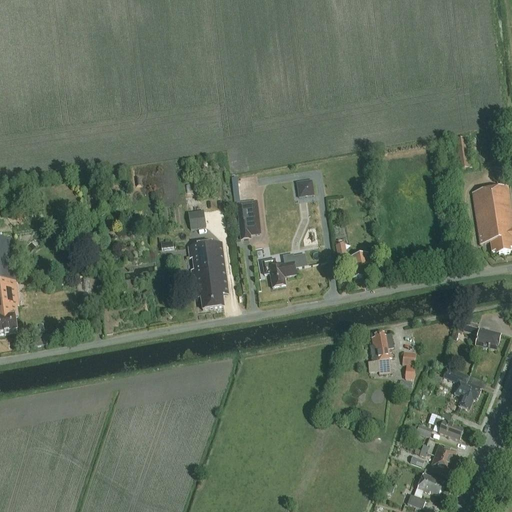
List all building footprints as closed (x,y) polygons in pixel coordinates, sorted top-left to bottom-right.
[(468,140),(452,143),(456,172),(473,169),(468,140)] [(237,179),(232,180),(234,205),(237,204),(240,204),(237,179)] [(297,184),(299,200),(315,198),(313,182),(297,184)] [(511,217),(508,188),(473,194),(480,247),(490,245),(492,254),(498,253),(499,257),(510,255),(510,251),(511,250),(511,217)] [(240,204),(237,204),(241,242),(251,241),(250,238),(261,236),(257,202),(240,204)] [(206,211),(191,213),(192,231),(207,230),(206,211)] [(17,293),(9,238),(0,239),(0,336),(7,336),(17,334),(15,320),(18,319),(17,309),(19,309),(17,293)] [(164,253),(175,252),(175,242),(163,243),(164,253)] [(228,295),(221,244),(188,249),(192,278),(195,278),(197,300),(201,299),(203,312),(224,309),(222,296),(228,295)] [(336,247),(338,261),(347,260),(345,245),(336,247)] [(363,279),(362,275),(373,273),(371,264),(369,265),(368,256),(351,259),(353,268),(351,268),(354,281),(363,279)] [(264,277),(270,276),(273,290),(286,288),(284,280),(296,277),(294,264),(277,268),(275,261),(262,263),(264,277)] [(463,335),(477,339),(479,331),(465,327),(463,335)] [(453,330),(451,341),(457,343),(460,331),(453,330)] [(498,345),(499,345),(501,338),(480,332),(476,347),(496,353),(498,345)] [(370,348),(373,364),(379,363),(380,376),(391,375),(389,361),(392,361),(390,351),(394,351),(391,336),(384,338),(384,335),(375,336),(375,339),(372,340),(374,347),(370,348)] [(404,353),(402,366),(406,367),(415,367),(416,354),(404,353)] [(405,381),(413,382),(414,371),(415,367),(406,367),(406,370),(405,381)] [(459,386),(455,397),(463,400),(459,409),(469,413),(473,402),(477,404),(482,390),(481,390),(471,386),(471,387),(467,385),(470,379),(447,371),(443,380),(459,386)] [(464,431),(437,421),(434,428),(441,430),(439,435),(459,443),(464,431)] [(416,434),(430,439),(433,431),(419,426),(419,427),(415,426),(413,432),(417,434),(416,434)] [(436,458),(452,464),(456,455),(440,448),(436,458)] [(427,455),(421,453),(416,451),(415,455),(426,459),(427,455)] [(423,469),(425,463),(413,458),(411,464),(423,469)] [(452,464),(436,458),(432,468),(449,474),(452,464)] [(420,500),(423,494),(430,496),(430,495),(439,498),(444,484),(423,476),(415,498),(411,497),(407,506),(415,509),(420,511),(423,511),(426,502),(420,500)]
